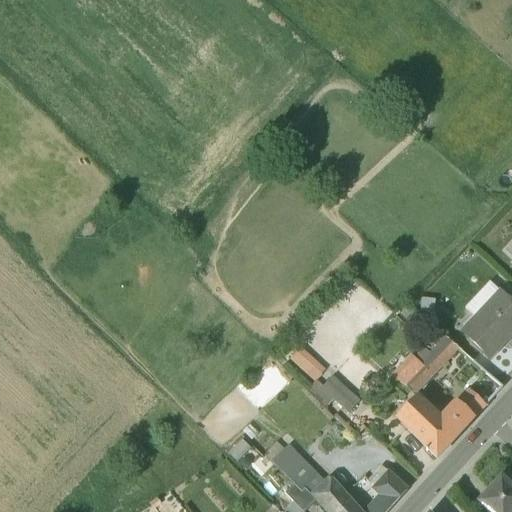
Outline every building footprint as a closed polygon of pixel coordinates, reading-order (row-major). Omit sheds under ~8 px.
[(511,334),(511,304),(498,291),(459,330),(488,359),(511,334)] [(444,342),(400,388),(412,399),(457,353),(444,342)] [(303,358),(291,369),(314,394),(326,382),(303,358)] [(357,409),(330,384),(321,393),(348,418),(357,409)] [(441,424),(416,401),(396,422),(436,463),(484,411),(468,396),(441,424)] [(407,493),(381,470),(368,485),(383,498),(394,508),(407,493)] [(341,511),(349,505),(330,482),(311,499),(322,511),(341,511)] [(511,511),(511,492),(500,482),(478,506),(484,511),(511,511)] [(383,498),(374,509),(377,511),(390,511),(394,508),(383,498)]
